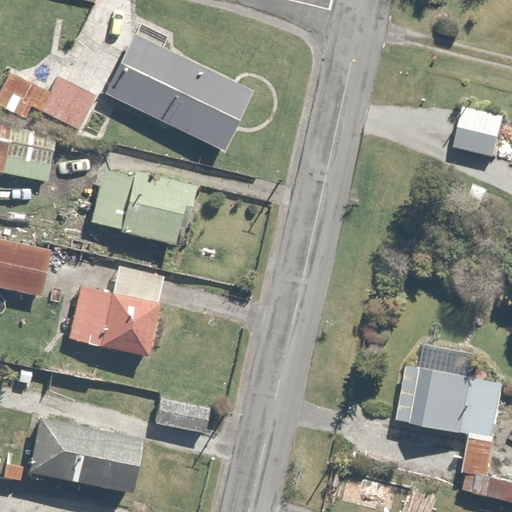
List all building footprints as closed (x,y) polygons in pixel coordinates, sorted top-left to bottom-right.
[(136,33),(104,96),(225,157),(257,94),(136,33)] [(50,91),(11,71),(0,91),(0,110),(28,125),(35,112),(89,140),(108,105),(57,78),(50,91)] [(510,116),(466,105),(454,149),(502,161),(504,155),(511,156),(511,125),(508,124),(510,116)] [(92,142),(0,125),(0,174),(53,184),(57,163),(87,169),(92,142)] [(92,227),(162,243),(186,249),(200,189),(105,168),(104,171),(92,227)] [(53,257),(0,244),(0,290),(43,301),(53,257)] [(113,293),(79,287),(69,343),(151,357),(165,278),(118,269),(113,293)] [(422,369),(412,367),(401,426),(471,439),(464,474),(494,480),(511,384),(477,377),(481,359),(426,349),(422,369)] [(211,408),(160,400),(155,428),(191,434),(192,430),(207,433),(211,408)] [(147,438),(41,416),(29,477),(134,499),(147,438)]
